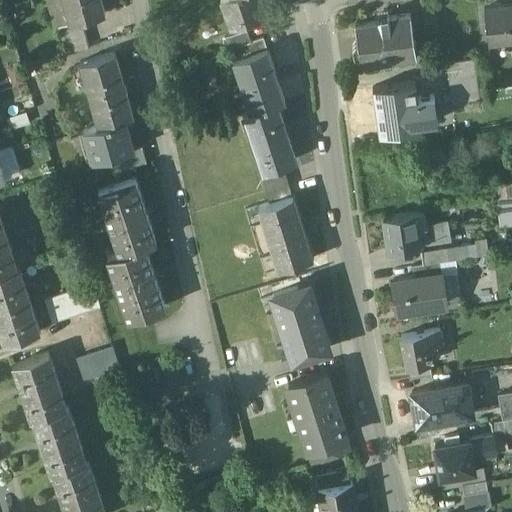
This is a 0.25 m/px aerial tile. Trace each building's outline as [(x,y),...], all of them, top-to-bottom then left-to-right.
[(63,0),(50,0),(58,26),(59,26),(70,23),(63,0)] [(101,0),(63,0),(70,23),(82,19),(105,13),(101,0)] [(265,15),(259,0),(220,0),(229,26),(265,15)] [(511,7),(505,8),(505,6),(484,8),(489,47),(511,44),(511,7)] [(410,13),(390,16),(389,14),(380,15),(377,20),(378,21),(355,24),(357,41),(362,44),(364,62),(415,55),(416,55),(414,41),(410,13)] [(70,23),(59,26),(66,50),(67,50),(68,53),(90,46),(82,19),(70,23)] [(247,29),(226,36),(230,47),(241,44),(251,40),(247,29)] [(251,40),(241,44),(245,55),(267,48),(264,36),(251,40)] [(427,40),(414,41),(416,55),(415,55),(416,68),(430,66),(427,40)] [(245,55),(233,59),(250,111),(278,103),(284,100),(267,48),(245,55)] [(115,53),(80,62),(98,125),(124,118),(133,116),(115,53)] [(473,60),(447,64),(453,104),(479,101),(473,60)] [(375,87),(381,133),(422,128),(421,121),(436,119),(433,94),(417,96),(415,81),(375,87)] [(296,161),(278,103),(250,111),(243,114),(262,172),(296,161)] [(98,125),(83,130),(91,160),(115,154),(132,149),(132,147),(124,118),(98,125)] [(132,149),(115,154),(120,170),(146,161),(140,144),(132,147),(132,149)] [(286,172),(263,179),(267,191),(290,183),(286,172)] [(155,241),(134,178),(98,190),(119,253),(144,245),(155,241)] [(511,181),(496,182),(499,223),(511,221),(511,181)] [(290,183),(267,191),(271,202),(294,195),(290,183)] [(271,202),(259,206),(279,269),(314,258),(294,195),(271,202)] [(424,210),(384,216),(388,249),(421,244),(419,226),(426,225),(425,223),(424,210)] [(0,272),(18,267),(0,216),(0,272)] [(448,220),(425,223),(426,225),(419,226),(421,244),(451,240),(448,220)] [(476,243),(421,251),(423,263),(439,261),(488,254),(486,239),(475,240),(476,243)] [(119,253),(108,257),(129,319),(164,307),(144,245),(119,253)] [(423,263),(412,265),(414,278),(441,274),(439,261),(423,263)] [(18,267),(0,272),(0,326),(5,342),(40,329),(19,267),(18,267)] [(414,278),(393,281),(397,311),(445,304),(441,274),(414,278)] [(92,283),(46,299),(53,322),(100,307),(92,283)] [(329,347),(310,285),(275,295),(295,358),(329,347)] [(441,329),(403,335),(408,367),(430,364),(428,352),(444,350),(441,329)] [(112,345),(76,357),(84,381),(120,369),(112,345)] [(33,418),(67,407),(49,353),(14,365),(32,418),(33,418)] [(430,364),(408,367),(409,378),(431,375),(430,364)] [(327,372),(290,383),(310,448),(337,440),(346,438),(347,437),(327,372)] [(467,384),(412,394),(417,425),(473,416),(467,384)] [(511,392),(498,395),(502,420),(511,418),(511,392)] [(53,474),(88,462),(69,406),(67,407),(33,418),(52,474),(53,474)] [(511,418),(502,420),(490,423),(492,436),(494,436),(497,451),(511,448),(511,418)] [(459,442),(458,436),(448,438),(449,444),(435,446),(440,477),(475,471),(475,470),(472,450),(470,440),(459,442)] [(492,436),(470,440),(472,450),(480,449),(481,455),(497,453),(497,451),(494,436),(492,436)] [(346,438),(337,440),(341,454),(350,451),(346,438)] [(337,440),(310,448),(315,462),(341,454),(337,440)] [(88,462),(53,474),(66,511),(107,511),(90,461),(88,462)] [(483,468),(475,470),(475,471),(440,477),(442,489),(462,485),(485,481),(483,468)] [(348,469),(317,474),(319,488),(350,483),(348,469)] [(485,481),(462,485),(464,496),(488,492),(485,481)] [(319,488),(318,488),(322,511),(356,511),(352,482),(350,483),(319,488)] [(488,492),(464,496),(467,510),(490,505),(488,492)]
